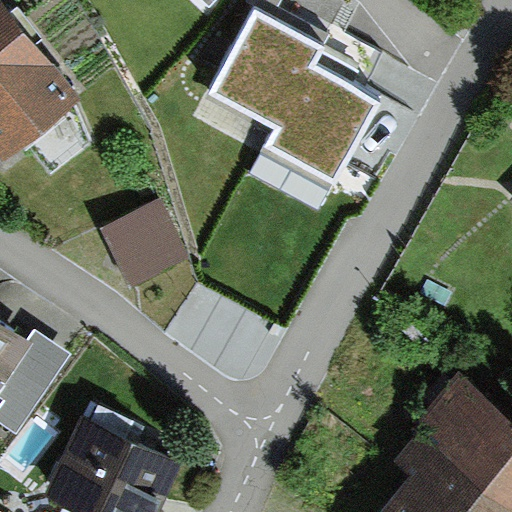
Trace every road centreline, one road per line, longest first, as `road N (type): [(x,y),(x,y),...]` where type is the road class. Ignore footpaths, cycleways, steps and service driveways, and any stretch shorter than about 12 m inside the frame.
road 1 (residential): [(508,0),(267,434)]
road 2 (residential): [(267,434),(0,245)]
